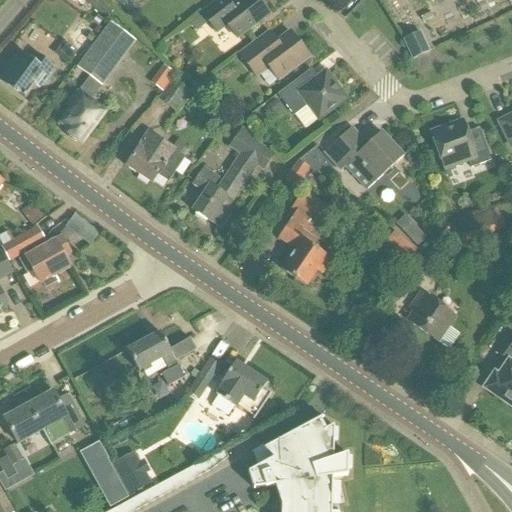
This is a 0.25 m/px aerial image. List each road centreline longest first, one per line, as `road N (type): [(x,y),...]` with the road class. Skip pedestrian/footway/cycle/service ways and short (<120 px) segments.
road 1 (secondary): [(511,491),(181,261)]
road 2 (residential): [(511,71),(417,105),(400,102),(308,0)]
road 3 (secondary): [(181,261),(0,126)]
road 4 (residential): [(0,365),(181,261)]
